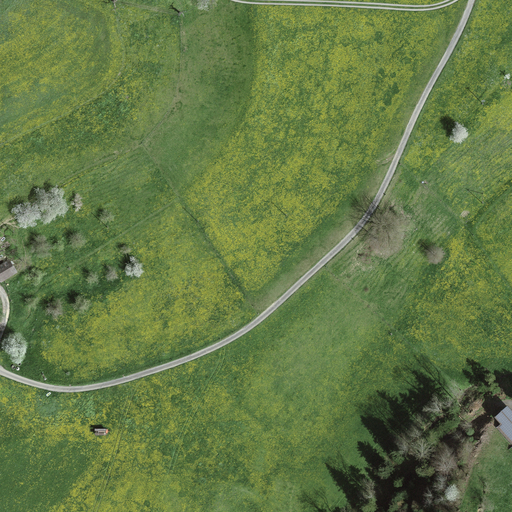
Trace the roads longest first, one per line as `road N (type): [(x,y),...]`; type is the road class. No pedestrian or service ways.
road 1 (unclassified): [(471,0),(374,205),(262,316),(202,351),(92,386),(50,386),(0,371)]
road 2 (track): [(450,0),(407,8),(239,0)]
